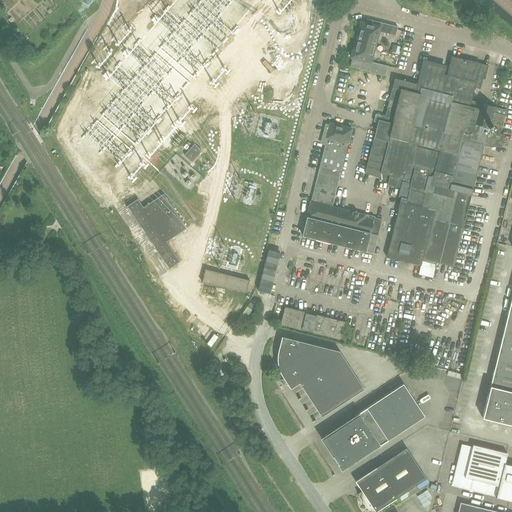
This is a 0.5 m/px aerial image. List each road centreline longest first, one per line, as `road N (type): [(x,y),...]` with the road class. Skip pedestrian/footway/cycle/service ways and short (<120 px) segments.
road 1 (unclassified): [(281,243),(334,22),(346,10),(376,12)]
road 2 (unclassified): [(324,511),(255,392),(263,326)]
road 3 (unknown): [(284,448),(383,383),(370,357)]
road 4 (unclassified): [(511,53),(376,12)]
